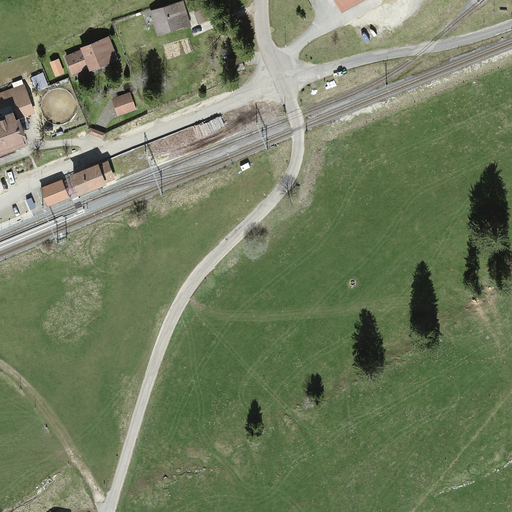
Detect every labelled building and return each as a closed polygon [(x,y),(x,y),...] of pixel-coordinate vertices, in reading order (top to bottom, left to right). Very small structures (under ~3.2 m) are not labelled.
[(334,0),(340,10),(358,0),(334,0)] [(183,1),(150,12),(158,36),(191,26),(183,1)] [(80,50),(65,56),(72,75),(89,68),(90,71),(118,60),(108,37),(80,48),(80,50)] [(244,67),(239,57),(231,60),(235,71),(244,67)] [(64,74),(58,59),(49,62),(55,77),(64,74)] [(0,92),(0,109),(10,105),(13,113),(16,120),(19,119),(35,113),(24,84),(0,92)] [(130,93),(112,99),(118,116),(136,109),(130,93)] [(13,113),(0,118),(0,157),(29,147),(19,119),(16,120),(13,113)] [(105,133),(89,128),(88,133),(104,138),(105,133)] [(98,164),(71,175),(72,178),(75,185),(77,191),(79,196),(107,185),(106,183),(115,179),(108,161),(99,165),(98,164)] [(68,180),(63,182),(68,195),(73,193),(77,191),(75,185),(72,178),(68,180)] [(63,180),(40,188),(47,206),(70,198),(68,195),(63,182),(63,180)] [(35,207),(31,198),(26,200),(30,210),(35,207)]
